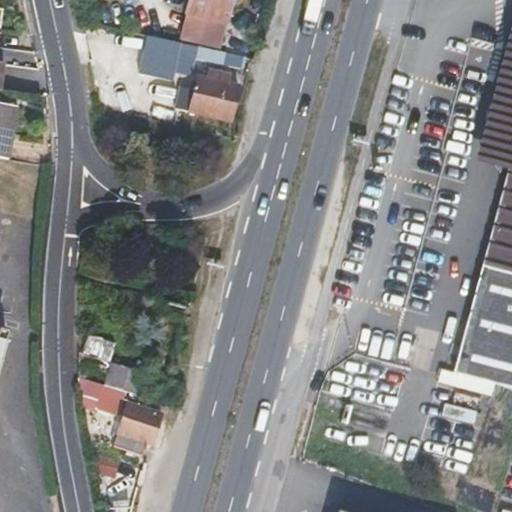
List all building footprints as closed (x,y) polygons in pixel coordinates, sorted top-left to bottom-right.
[(189,0),(187,14),(225,23),(229,0),(189,0)] [(511,15),(508,30),(495,80),(472,162),(479,164),(506,171),(455,378),(511,391),(511,15)] [(146,68),(172,74),(177,50),(179,43),(154,37),(146,68)] [(179,43),(177,50),(191,53),(193,46),(179,43)] [(222,52),(193,46),(191,53),(220,60),(222,52)] [(182,89),(178,109),(228,120),(236,87),(227,85),(229,76),(208,71),(205,80),(197,78),(193,92),(182,89)] [(16,108),(0,105),(0,158),(8,159),(16,108)] [(88,337),(83,354),(109,362),(114,345),(88,337)] [(83,354),(78,353),(79,377),(160,402),(163,403),(177,408),(183,386),(166,380),(146,374),(109,362),(83,354)] [(156,414),(127,404),(113,446),(142,455),(146,443),(150,444),(160,415),(156,414)]
